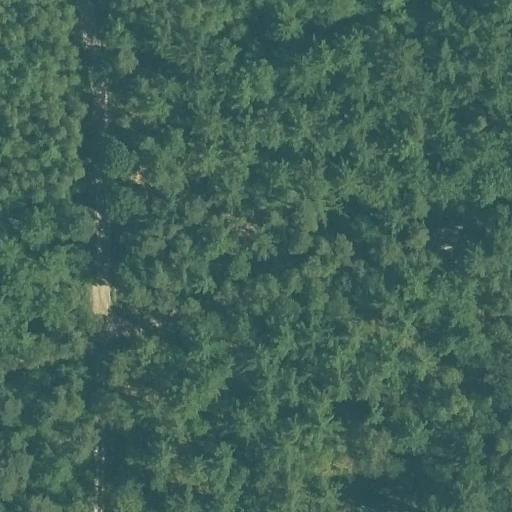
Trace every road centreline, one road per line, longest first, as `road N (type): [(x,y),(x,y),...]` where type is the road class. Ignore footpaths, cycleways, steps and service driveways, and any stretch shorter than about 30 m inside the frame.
road 1 (track): [(511,220),(0,363)]
road 2 (track): [(82,0),(102,105),(98,511)]
